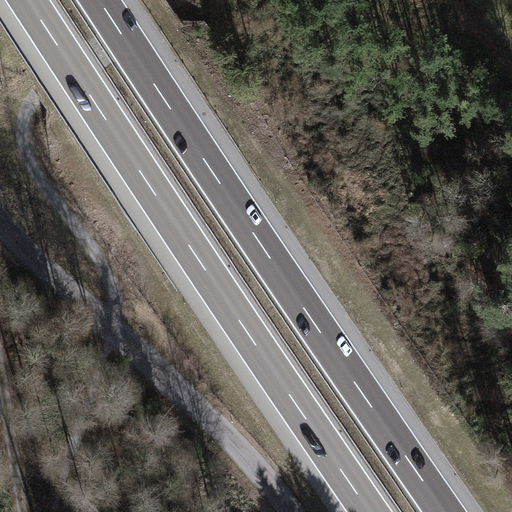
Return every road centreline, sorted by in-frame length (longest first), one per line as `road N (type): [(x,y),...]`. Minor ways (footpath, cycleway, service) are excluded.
road 1 (track): [(181,0),(37,93),(24,114),(34,172),(92,248),(113,293),(52,511)]
road 2 (motorway): [(445,511),(100,0)]
road 3 (motorway): [(27,0),(369,511)]
road 4 (unclassified): [(0,222),(187,395),(291,511)]
road 5 (track): [(23,511),(0,379)]
